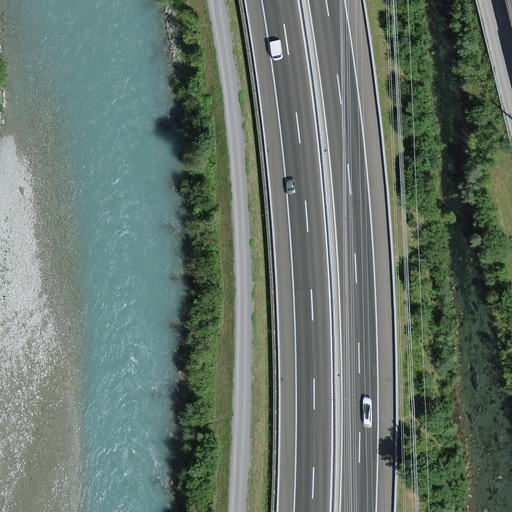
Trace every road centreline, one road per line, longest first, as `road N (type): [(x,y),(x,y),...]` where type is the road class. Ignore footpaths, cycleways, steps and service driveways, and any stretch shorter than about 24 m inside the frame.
road 1 (track): [(215,0),(238,158),(245,302),(236,511)]
road 2 (motorway): [(279,0),(307,218),(312,511)]
road 3 (motorway): [(357,511),(358,318),(325,0)]
